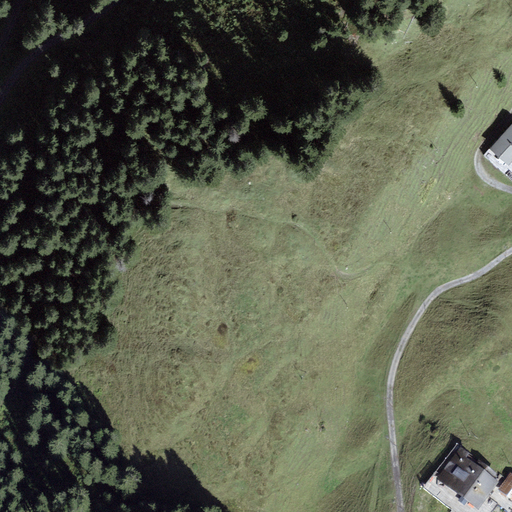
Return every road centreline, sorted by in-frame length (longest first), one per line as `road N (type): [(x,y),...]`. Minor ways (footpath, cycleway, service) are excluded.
road 1 (track): [(402,511),(389,401),(398,355),(430,299),(511,249)]
road 2 (track): [(116,0),(26,60),(0,98)]
